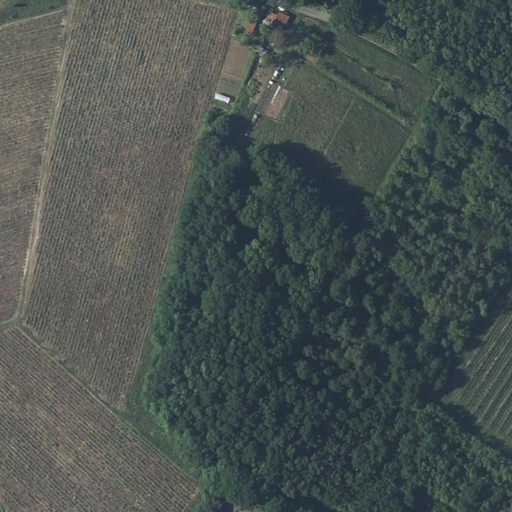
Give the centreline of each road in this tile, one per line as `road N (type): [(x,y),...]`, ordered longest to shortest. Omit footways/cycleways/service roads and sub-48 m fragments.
road 1 (track): [(72,0),(17,325),(0,331)]
road 2 (track): [(17,325),(208,495)]
road 3 (track): [(511,128),(421,61),(323,15)]
